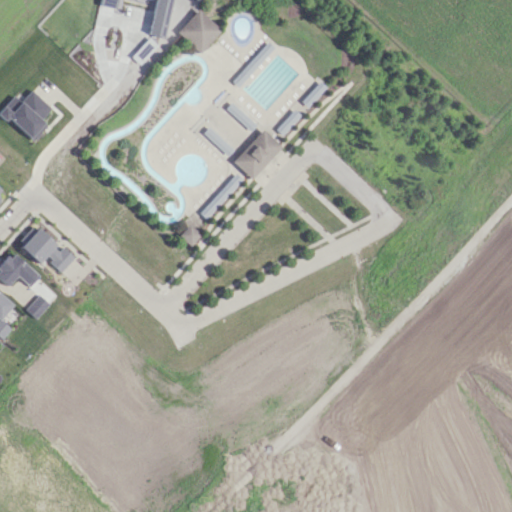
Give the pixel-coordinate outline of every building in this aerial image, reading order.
[(198,52),(218,30),(196,9),(175,31),(198,52)] [(273,48),(266,41),(229,80),(235,87),(273,48)] [(324,88),(318,81),(298,99),(304,106),(324,88)] [(44,126),(38,120),(48,108),(29,89),(8,112),(1,105),(0,106),(0,118),(2,121),(5,117),(30,140),(44,126)] [(273,128),(281,135),(299,115),(291,108),(273,128)] [(231,149),(206,127),(200,133),(225,155),(231,149)] [(229,161),(249,179),(279,146),(260,128),(229,161)] [(196,212),(204,219),(239,182),(230,173),(210,193),(212,195),(196,212)] [(198,235),(188,224),(176,234),(186,246),(198,235)] [(35,263),(43,256),(58,271),(72,257),(60,246),(57,249),(35,228),(17,246),(35,263)] [(14,275),(26,286),(36,276),(9,252),(0,261),(0,281),(4,285),(14,275)] [(46,304),(36,294),(22,308),(32,318),(46,304)] [(0,315),(10,304),(0,295),(0,315)]
